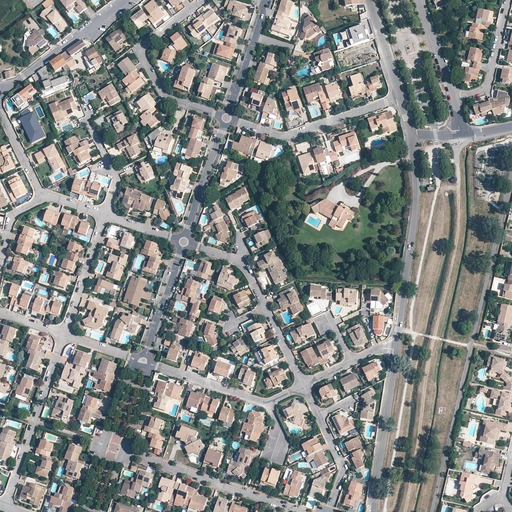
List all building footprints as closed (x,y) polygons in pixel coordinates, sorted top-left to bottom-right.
[(88,8),(81,0),(60,0),(67,9),(73,5),(77,2),(80,6),(84,11),(88,8)] [(148,17),(149,18),(153,24),(156,21),(155,20),(160,17),(160,18),(165,14),(153,0),(152,0),(144,6),(151,15),(148,17)] [(228,0),(226,0),(225,6),(228,8),(228,10),(231,12),(231,14),(242,18),(245,10),(248,11),(250,7),(228,0)] [(286,0),(281,0),(280,5),(282,6),(280,11),(278,11),(277,14),(287,18),(288,14),(289,14),(294,2),(286,0)] [(432,0),(436,9),(450,4),(448,0),(439,0),(432,0)] [(61,17),(56,11),(56,12),(49,7),(44,13),(41,17),(45,19),(46,16),(49,18),(54,25),(55,24),(61,33),(69,27),(62,18),(61,19),(60,17),(61,17)] [(488,16),(490,11),(479,8),(477,18),(483,19),(481,24),(488,26),(490,26),(491,21),(489,20),(489,18),(490,17),(488,16)] [(149,18),(148,17),(142,9),(131,19),(137,27),(145,21),(149,18)] [(212,9),(206,15),(205,15),(206,16),(205,17),(202,14),(198,18),(207,28),(219,18),(212,9)] [(305,15),(305,20),(308,24),(305,26),(301,38),(306,40),(307,38),(308,35),(311,36),(316,32),(317,33),(318,33),(320,33),(322,31),(308,13),(305,15)] [(291,19),(287,18),(277,14),(276,19),(279,20),(277,25),(275,25),(273,30),(287,35),(289,29),(291,23),(290,22),(291,19)] [(54,25),(49,18),(46,16),(45,19),(54,25)] [(207,28),(198,18),(194,21),(194,22),(193,22),(193,23),(195,26),(190,30),(192,33),(192,34),(194,37),(195,38),(195,37),(207,29),(207,28)] [(146,22),(145,21),(137,27),(139,29),(144,25),(143,24),(146,22)] [(481,24),(473,22),(472,27),(470,26),(468,32),(470,33),(468,38),(482,41),(484,32),(484,30),(486,31),(488,26),(481,24)] [(230,24),(224,41),(227,42),(236,45),(238,41),(236,40),(238,35),(240,35),(242,28),(230,24)] [(365,25),(346,30),(351,45),(369,40),(367,32),(365,25)] [(48,43),(36,29),(33,32),(34,33),(36,35),(29,40),(29,41),(28,47),(30,47),(30,51),(33,55),(38,51),(37,50),(39,48),(40,49),(48,43)] [(126,37),(121,29),(117,32),(117,31),(107,39),(115,50),(121,46),(120,45),(119,43),(126,37)] [(174,43),(172,44),(174,46),(170,49),(167,48),(164,55),(166,55),(164,60),(171,62),(173,58),(175,58),(177,52),(175,51),(177,50),(179,52),(188,45),(178,32),(171,38),(174,43)] [(83,40),(50,63),(56,71),(67,64),(71,69),(77,64),(71,56),(86,46),(83,40)] [(236,45),(227,42),(226,46),(217,43),(214,53),(229,58),(232,48),(235,49),(236,45)] [(301,56),(301,48),(303,48),(303,42),(301,42),(301,46),(295,46),(294,56),(301,56)] [(85,53),(87,56),(84,58),(86,62),(90,60),(96,70),(100,68),(98,65),(103,62),(94,47),(85,53)] [(481,62),(480,62),(479,62),(480,56),(481,57),(482,56),(483,50),(470,47),(467,59),(474,61),(473,64),(473,65),(480,66),(481,62)] [(315,53),(316,58),(318,57),(318,59),(317,61),(314,62),(316,67),(318,66),(322,67),(323,71),(331,68),(329,61),(333,59),(329,48),(315,53)] [(269,52),(267,57),(269,58),(267,63),(265,62),(261,61),(259,66),(271,70),(272,71),(274,66),(275,67),(277,68),(279,62),(280,62),(282,57),(269,52)] [(127,76),(135,70),(137,69),(128,57),(118,64),(127,76)] [(223,72),(226,73),(228,68),(213,63),(208,78),(214,80),(223,83),(224,78),(222,78),(224,74),(222,73),(223,72)] [(480,66),(473,65),(472,69),(461,66),(459,73),(465,74),(463,81),(464,82),(468,82),(470,83),(476,81),(477,75),(478,71),(479,71),(480,66)] [(268,78),(271,70),(259,66),(254,80),(266,84),(268,78)] [(178,85),(184,87),(189,88),(195,71),(183,67),(180,76),(178,85)] [(511,71),(508,70),(503,69),(501,76),(501,78),(503,79),(502,82),(510,84),(510,82),(511,82),(511,71)] [(12,70),(5,73),(7,79),(15,77),(12,70)] [(137,73),(135,70),(127,76),(122,80),(125,84),(128,82),(130,85),(128,87),(130,90),(131,92),(144,82),(140,77),(139,78),(136,74),(137,73)] [(54,89),(69,83),(68,80),(69,80),(67,76),(51,82),(48,73),(45,76),(44,76),(45,78),(42,79),(46,89),(53,86),(54,89)] [(183,90),(184,87),(178,85),(180,76),(178,75),(174,87),(183,90)] [(366,89),(361,75),(351,78),(354,86),(356,85),(357,87),(354,88),(350,89),(352,96),(362,93),(363,96),(368,94),(366,89)] [(369,87),(366,89),(368,94),(369,97),(373,96),(372,93),(376,92),(375,90),(377,89),(381,88),(381,87),(382,87),(382,86),(379,77),(372,80),(372,82),(368,83),(369,87)] [(213,86),(210,85),(208,84),(207,86),(205,85),(206,84),(204,83),(202,83),(199,91),(203,93),(202,96),(208,99),(213,86)] [(121,100),(112,84),(101,91),(100,89),(98,90),(102,98),(107,95),(110,101),(109,102),(111,106),(112,105),(121,100)] [(12,98),(16,103),(19,101),(22,106),(23,106),(29,99),(30,99),(31,99),(31,98),(31,97),(30,97),(31,96),(36,93),(32,85),(12,98)] [(326,103),(321,88),(320,85),(303,90),(309,105),(315,103),(314,99),(319,97),(322,104),(326,103)] [(326,87),(321,88),(326,103),(326,104),(331,102),(331,101),(336,99),(337,100),(342,98),(338,87),(333,88),(332,86),(326,88),(326,87)] [(301,108),(298,101),(297,99),(299,99),(296,90),(282,95),(285,104),(284,104),(287,112),(294,110),(296,112),(299,110),(300,110),(301,108)] [(491,99),(488,100),(489,102),(492,110),(493,115),(503,111),(501,106),(504,106),(507,106),(509,105),(510,100),(509,96),(508,95),(508,93),(500,91),(497,92),(496,97),(497,99),(493,101),(493,98),(491,99)] [(263,112),(266,104),(262,102),(264,96),(253,93),(252,98),(254,98),(252,104),(256,106),(260,107),(259,109),(259,110),(263,112)] [(145,113),(154,106),(157,104),(149,94),(137,102),(141,108),(145,113)] [(268,97),(266,104),(263,112),(262,117),(267,119),(269,114),(276,116),(278,112),(275,99),(268,97)] [(49,105),(55,120),(63,116),(64,117),(72,114),(71,113),(72,113),(74,112),(73,109),(77,108),(73,98),(59,103),(58,101),(49,105)] [(492,110),(489,102),(483,104),(479,105),(478,104),(476,104),(472,106),(475,115),(476,115),(486,112),(492,110)] [(154,106),(145,113),(142,115),(140,116),(143,120),(147,124),(148,123),(151,128),(161,120),(157,114),(153,117),(151,115),(156,110),(154,106)] [(396,118),(394,112),(391,111),(380,115),(381,116),(377,118),(377,116),(370,119),(373,128),(384,124),(387,133),(392,131),(393,133),(399,131),(398,127),(395,119),(396,118)] [(19,119),(27,136),(29,135),(31,139),(33,143),(46,137),(34,112),(19,119)] [(117,132),(125,128),(123,125),(128,122),(124,113),(117,116),(115,113),(107,117),(109,121),(112,119),(114,119),(116,124),(114,125),(115,128),(117,132)] [(194,118),(188,137),(191,138),(195,139),(199,129),(200,129),(203,121),(194,118)] [(168,134),(167,137),(166,139),(163,138),(163,137),(157,135),(157,134),(160,135),(161,132),(158,128),(148,136),(151,139),(150,140),(152,145),(155,146),(163,148),(162,151),(167,153),(173,136),(168,134)] [(357,132),(351,134),(352,136),(349,136),(349,135),(341,137),(342,140),(335,143),(338,152),(345,149),(344,146),(352,144),(354,149),(361,146),(357,132)] [(132,157),(142,152),(138,144),(141,143),(137,135),(118,144),(120,150),(124,148),(128,146),(129,149),(129,150),(132,157)] [(70,153),(74,151),(80,148),(77,144),(76,142),(77,142),(74,136),(65,141),(68,147),(67,147),(70,153)] [(257,140),(254,139),(253,140),(253,141),(248,139),(249,138),(242,136),(239,144),(234,143),(232,149),(248,154),(251,147),(254,148),(257,140)] [(195,139),(191,138),(185,155),(195,158),(198,152),(199,152),(203,142),(195,139)] [(261,143),(262,141),(257,140),(254,148),(259,150),(257,157),(266,160),(267,157),(270,158),(272,151),(271,150),(272,145),(267,143),(267,145),(261,143)] [(86,150),(88,149),(90,148),(90,146),(88,144),(83,147),(80,148),(74,151),(77,156),(78,155),(80,158),(82,163),(90,158),(86,150)] [(0,172),(2,173),(13,168),(12,166),(11,166),(11,164),(13,164),(15,163),(6,145),(3,147),(0,152),(0,153),(1,155),(0,157),(0,172)] [(52,158),(54,162),(61,158),(54,145),(35,155),(38,161),(44,158),(47,156),(48,157),(50,155),(52,158)] [(325,157),(323,151),(322,149),(315,152),(314,152),(318,163),(326,160),(325,157)] [(318,163),(314,152),(309,154),(310,156),(299,160),(304,175),(315,171),(313,166),(318,164),(318,163)] [(54,162),(58,170),(66,166),(61,158),(54,162)] [(243,167),(226,161),(225,167),(226,167),(225,169),(224,169),(224,170),(225,171),(224,173),(223,172),(221,179),(226,181),(226,180),(231,181),(232,176),(236,177),(238,171),(241,172),(243,167)] [(147,181),(154,177),(152,172),(153,172),(149,163),(146,165),(144,162),(135,167),(137,171),(138,170),(141,169),(142,171),(140,172),(137,174),(139,179),(140,178),(144,176),(147,181)] [(187,173),(189,167),(177,163),(175,169),(180,171),(178,176),(177,176),(176,180),(188,184),(190,180),(188,179),(190,174),(189,173),(187,173)] [(338,169),(335,170),(337,175),(344,171),(340,165),(337,168),(338,169)] [(24,186),(26,185),(23,180),(21,176),(10,182),(18,198),(27,193),(24,186)] [(85,194),(88,187),(89,184),(84,182),(84,181),(76,178),(72,188),(80,191),(79,193),(85,195),(85,194)] [(188,184),(176,180),(173,187),(172,186),(171,187),(170,189),(171,191),(173,191),(175,191),(175,190),(178,190),(176,198),(182,200),(185,192),(184,192),(183,191),(182,191),(182,190),(183,188),(183,187),(186,188),(188,184)] [(93,188),(88,187),(85,194),(90,195),(90,193),(98,196),(102,186),(99,185),(94,183),(93,188)] [(3,203),(4,205),(9,202),(5,196),(3,196),(2,193),(2,189),(0,184),(0,204),(1,204),(3,203)] [(135,203),(134,205),(136,205),(139,194),(133,192),(134,191),(128,188),(126,195),(127,195),(126,199),(125,201),(125,203),(125,204),(126,205),(127,206),(128,206),(130,206),(131,205),(132,204),(133,203),(135,203)] [(243,202),(250,199),(244,189),(236,193),(237,194),(230,197),(230,198),(227,200),(231,210),(235,208),(243,203),(243,202)] [(145,208),(150,210),(152,203),(150,202),(151,197),(140,193),(139,194),(136,205),(140,207),(141,208),(141,209),(142,210),(143,210),(144,210),(145,209),(145,208)] [(127,195),(126,195),(123,202),(126,208),(130,210),(132,204),(131,205),(130,206),(128,206),(127,206),(126,205),(125,204),(125,203),(125,201),(126,199),(127,195)] [(166,202),(159,199),(154,214),(158,215),(159,213),(161,214),(161,216),(163,219),(166,217),(169,218),(171,215),(169,209),(167,210),(166,208),(167,203),(166,202)] [(236,209),(251,201),(250,199),(243,202),(243,203),(235,208),(236,209)] [(336,226),(342,229),(348,219),(351,221),(355,214),(346,208),(345,210),(326,199),(316,205),(315,203),(310,206),(315,215),(319,213),(332,220),(330,222),(336,226)] [(212,221),(209,223),(210,224),(211,228),(224,221),(222,216),(223,216),(218,204),(213,206),(214,207),(210,209),(209,211),(211,214),(212,217),(210,218),(212,221)] [(52,222),(57,224),(61,212),(56,210),(55,212),(47,210),(46,212),(45,217),(43,220),(51,223),(52,222)] [(256,221),(259,219),(255,210),(242,216),(247,227),(257,223),(256,221)] [(65,225),(70,226),(72,221),(77,223),(79,217),(79,216),(74,214),(74,216),(66,213),(62,224),(65,225)] [(79,217),(77,223),(76,225),(81,226),(80,229),(79,231),(88,233),(91,223),(84,221),(85,219),(79,217)] [(224,221),(211,228),(213,231),(216,230),(217,230),(219,233),(217,233),(215,234),(217,239),(225,242),(226,237),(228,238),(229,236),(227,231),(229,230),(224,221)] [(23,233),(21,232),(19,237),(30,241),(32,236),(33,236),(35,229),(25,225),(23,233)] [(258,242),(256,243),(258,247),(269,242),(267,238),(270,237),(266,229),(254,235),(258,242)] [(118,245),(119,245),(130,249),(134,236),(125,233),(123,240),(120,239),(119,240),(110,237),(109,242),(118,245)] [(30,241),(19,237),(17,243),(19,244),(17,251),(27,254),(29,247),(29,246),(30,241)] [(143,253),(151,256),(156,258),(157,253),(155,252),(156,250),(158,251),(160,245),(147,240),(146,245),(143,253)] [(69,248),(74,250),(72,255),(79,258),(81,253),(79,252),(82,244),(71,241),(71,244),(69,248)] [(269,267),(272,265),(273,268),(281,264),(280,262),(278,263),(275,258),(272,252),(264,256),(265,257),(261,259),(262,260),(256,263),(259,269),(260,268),(268,265),(269,267)] [(114,265),(120,267),(122,264),(125,265),(129,255),(122,253),(121,257),(120,259),(117,258),(117,256),(111,254),(109,261),(115,263),(114,265)] [(25,264),(27,259),(15,255),(13,261),(15,262),(13,269),(23,272),(26,265),(25,264)] [(79,258),(72,255),(70,260),(65,259),(64,263),(63,266),(73,270),(75,262),(78,263),(79,258)] [(156,258),(151,256),(147,267),(157,270),(159,265),(158,265),(158,264),(159,264),(161,265),(163,260),(156,258)] [(195,275),(207,279),(208,274),(211,275),(213,270),(210,269),(212,263),(203,259),(201,263),(199,270),(198,270),(197,270),(195,275)] [(281,264),(273,268),(274,270),(272,272),(276,281),(279,279),(280,281),(286,279),(280,268),(282,267),(281,264)] [(123,271),(120,269),(120,267),(114,265),(113,267),(110,277),(120,280),(123,271)] [(223,266),(217,284),(225,287),(229,285),(230,282),(234,283),(237,282),(239,277),(227,273),(228,268),(223,266)] [(273,268),(268,270),(274,284),(280,281),(279,279),(276,281),(272,272),(274,270),(273,268)] [(68,280),(70,280),(72,275),(61,271),(59,276),(58,275),(55,283),(65,287),(68,280)] [(197,288),(200,280),(190,277),(187,284),(197,288)] [(115,284),(96,278),(95,282),(97,283),(99,283),(98,285),(97,284),(95,290),(101,292),(103,287),(113,290),(115,284)] [(132,287),(131,290),(150,296),(151,292),(144,290),(142,289),(143,284),(145,285),(147,281),(136,278),(135,281),(131,280),(129,286),(132,287)] [(22,286),(14,283),(12,288),(10,293),(18,296),(22,286)] [(194,299),(196,293),(197,288),(187,284),(185,291),(183,290),(181,294),(183,295),(190,297),(194,299)] [(321,298),(321,300),(326,300),(327,290),(322,290),(322,288),(312,287),(311,294),(311,297),(317,298),(321,298)] [(291,304),(298,301),(294,292),(290,293),(288,289),(279,293),(281,298),(277,300),(281,306),(289,301),(291,304)] [(349,303),(349,305),(357,305),(358,293),(353,293),(353,290),(339,289),(339,294),(337,294),(337,300),(341,300),(347,301),(347,303),(349,303)] [(131,290),(130,293),(127,292),(125,298),(129,299),(128,303),(138,306),(139,302),(137,302),(139,297),(141,297),(149,300),(150,296),(131,290)] [(234,295),(240,306),(245,304),(246,307),(251,305),(251,304),(251,303),(251,302),(250,299),(249,299),(248,297),(249,297),(246,290),(234,295)] [(385,306),(391,301),(381,291),(372,291),(372,294),(367,294),(367,303),(372,303),(372,302),(376,302),(378,302),(380,302),(383,305),(384,306),(385,306)] [(23,299),(18,297),(18,298),(15,304),(20,306),(21,304),(29,307),(32,296),(29,295),(24,293),(23,299)] [(221,307),(223,308),(223,306),(224,303),(221,302),(223,298),(214,295),(209,311),(214,312),(218,314),(221,307)] [(201,301),(194,299),(190,297),(188,301),(194,303),(193,307),(192,311),(191,311),(190,314),(195,316),(196,313),(197,313),(201,301)] [(50,301),(46,312),(50,314),(51,312),(59,315),(62,305),(59,304),(55,302),(52,301),(53,299),(51,298),(50,301)] [(44,316),(46,312),(50,301),(44,299),(43,302),(38,300),(36,299),(32,310),(40,312),(39,314),(44,316)] [(92,310),(91,313),(91,315),(91,316),(90,317),(88,318),(84,320),(86,325),(92,321),(97,323),(99,328),(104,325),(103,323),(104,321),(105,319),(107,320),(108,317),(107,317),(110,309),(100,305),(100,304),(90,300),(89,304),(95,306),(93,310),(92,310)] [(293,314),(303,310),(298,301),(291,304),(291,305),(289,306),(293,314)] [(498,321),(507,323),(508,323),(510,324),(511,316),(511,306),(502,304),(498,321)] [(136,316),(133,315),(131,314),(127,313),(126,316),(123,319),(122,318),(116,322),(116,325),(125,328),(125,327),(128,328),(132,330),(133,328),(137,330),(138,326),(133,324),(136,316)] [(384,316),(373,315),(373,324),(373,329),(383,330),(384,325),(384,320),(384,316)] [(189,337),(194,322),(175,316),(173,321),(181,323),(184,324),(182,329),(181,328),(179,334),(189,337)] [(506,327),(507,323),(498,321),(497,324),(499,325),(498,328),(496,329),(495,332),(497,333),(496,336),(499,337),(498,339),(506,341),(508,332),(506,332),(505,331),(505,330),(506,330),(507,327),(506,327)] [(209,336),(213,347),(219,344),(216,337),(215,337),(213,336),(214,333),(214,332),(215,331),(213,331),(215,326),(205,322),(201,333),(206,334),(209,335),(209,336)] [(256,342),(268,336),(264,327),(263,328),(261,326),(262,325),(263,324),(261,322),(260,322),(251,326),(254,334),(252,335),(256,342)] [(306,335),(307,337),(315,334),(309,323),(291,331),(295,340),(302,337),(306,335)] [(360,323),(350,328),(352,332),(350,333),(355,342),(356,344),(357,345),(359,345),(360,345),(363,343),(362,341),(368,338),(360,323)] [(0,333),(0,332),(0,337),(2,338),(5,339),(9,341),(13,342),(17,329),(6,324),(3,334),(1,333),(0,333)] [(125,328),(116,325),(111,337),(118,340),(121,330),(124,331),(125,328)] [(32,334),(27,347),(36,350),(40,352),(41,347),(38,346),(39,344),(41,338),(32,334)] [(5,339),(2,338),(0,343),(0,342),(0,354),(2,355),(6,345),(8,346),(9,341),(5,339)] [(230,344),(235,353),(236,355),(240,354),(241,356),(247,353),(245,349),(247,348),(241,338),(239,339),(237,340),(238,342),(234,344),(233,343),(233,342),(230,344)] [(325,343),(318,347),(324,358),(328,357),(327,355),(331,353),(330,352),(334,350),(330,340),(324,342),(325,343)] [(172,345),(171,349),(168,358),(177,361),(181,348),(172,345)] [(265,360),(267,364),(268,363),(279,358),(277,354),(275,355),(274,351),(275,350),(273,345),(259,352),(263,361),(265,360)] [(310,368),(320,363),(312,346),(301,352),(303,356),(305,355),(308,363),(307,363),(310,368)] [(40,352),(36,350),(34,354),(32,354),(27,367),(38,371),(40,366),(36,365),(37,363),(38,363),(40,357),(43,358),(44,359),(46,354),(40,352)] [(86,368),(91,354),(79,350),(76,359),(72,358),(71,362),(77,364),(86,368)] [(265,365),(267,364),(265,360),(263,361),(259,352),(258,352),(257,354),(262,364),(265,365)] [(190,366),(199,369),(201,367),(202,367),(203,365),(206,366),(209,357),(196,353),(194,360),(193,362),(191,361),(190,366)] [(502,369),(504,360),(493,357),(488,356),(486,365),(490,367),(489,370),(496,372),(500,374),(500,376),(504,378),(506,376),(507,378),(510,376),(509,374),(503,371),(504,370),(502,369)] [(98,372),(115,378),(116,374),(114,373),(117,364),(106,360),(104,365),(101,364),(98,372)] [(224,373),(229,375),(232,365),(218,361),(214,372),(223,375),(224,373)] [(374,376),(377,374),(375,372),(380,369),(375,361),(362,369),(369,381),(375,378),(374,376)] [(84,374),(86,368),(77,364),(76,369),(75,371),(71,369),(71,367),(66,365),(62,377),(67,379),(68,377),(76,380),(75,384),(74,386),(79,388),(83,377),(80,376),(81,373),(84,374)] [(248,382),(248,384),(252,386),(256,373),(242,368),(239,378),(243,379),(243,378),(245,378),(244,380),(244,381),(248,382)] [(282,380),(287,378),(284,372),(285,372),(283,368),(270,374),(271,376),(267,378),(268,380),(269,383),(273,382),(275,385),(280,383),(279,380),(280,380),(281,381),(282,380)] [(110,380),(113,381),(115,378),(98,372),(96,371),(94,377),(102,380),(99,388),(110,392),(113,383),(110,382),(110,380)] [(348,388),(350,389),(360,384),(354,373),(351,375),(351,376),(349,377),(348,376),(341,380),(346,389),(348,388)] [(29,389),(31,389),(34,381),(24,378),(22,386),(19,385),(17,394),(26,397),(29,389)] [(181,388),(169,384),(167,383),(167,384),(159,381),(156,392),(159,393),(167,396),(177,399),(181,388)] [(177,399),(178,400),(183,387),(170,382),(169,384),(181,388),(177,399)] [(329,397),(330,398),(332,397),(332,398),(337,395),(331,384),(323,388),(322,389),(321,390),(321,391),(320,392),(321,393),(323,397),(327,395),(327,396),(328,397),(329,397)] [(366,397),(366,398),(365,408),(375,409),(376,399),(372,398),(373,394),(376,392),(374,388),(364,393),(366,397)] [(490,397),(494,398),(495,399),(495,402),(497,403),(497,405),(495,412),(505,415),(507,407),(509,399),(511,399),(511,394),(492,389),(490,397)] [(203,404),(206,397),(206,396),(207,394),(203,393),(202,394),(197,393),(192,391),(187,407),(191,408),(192,406),(198,408),(200,403),(203,404)] [(166,401),(167,396),(159,393),(158,398),(160,399),(158,404),(156,403),(154,408),(161,410),(166,408),(168,402),(166,401)] [(75,401),(60,396),(58,401),(60,401),(58,408),(57,408),(55,414),(64,417),(65,415),(70,416),(75,401)] [(88,411),(96,414),(97,409),(96,408),(97,405),(98,400),(89,397),(86,405),(90,407),(88,411)] [(206,408),(214,411),(216,412),(220,400),(216,399),(215,401),(206,397),(203,404),(203,406),(206,408)] [(301,405),(293,403),(292,406),(284,410),(288,418),(290,417),(292,420),(303,414),(302,411),(300,411),(298,412),(297,409),(298,409),(299,409),(301,405)] [(203,406),(201,410),(213,415),(214,411),(206,408),(203,406)] [(229,407),(224,406),(220,418),(233,423),(236,413),(228,410),(229,408),(229,407)] [(55,414),(57,408),(56,407),(55,407),(53,415),(63,419),(64,417),(55,414)] [(375,409),(365,408),(364,409),(363,409),(362,415),(370,416),(369,418),(373,419),(375,409)] [(88,411),(83,409),(79,420),(82,421),(81,422),(83,425),(85,424),(86,423),(89,424),(90,419),(91,416),(94,417),(93,417),(100,419),(101,415),(96,414),(88,411)] [(264,419),(262,415),(260,414),(261,413),(254,410),(250,413),(252,416),(251,419),(250,419),(249,422),(249,423),(256,425),(261,427),(262,428),(264,423),(263,423),(264,419)] [(303,414),(292,420),(292,422),(298,424),(301,417),(303,418),(304,415),(303,414)] [(146,425),(144,430),(149,432),(157,435),(163,420),(151,416),(148,426),(146,425)] [(341,433),(353,428),(349,420),(345,422),(343,423),(343,421),(344,420),(342,416),(335,420),(341,433)] [(493,423),(487,421),(485,431),(484,435),(482,435),(481,440),(494,443),(495,439),(497,439),(498,435),(495,434),(497,429),(500,430),(506,431),(507,425),(494,422),(493,423)] [(249,423),(245,422),(242,430),(247,432),(246,434),(251,436),(250,439),(256,441),(258,438),(259,439),(261,433),(260,432),(254,430),(256,425),(249,423)] [(194,431),(182,426),(180,431),(178,431),(176,436),(182,438),(181,440),(185,441),(186,442),(187,443),(188,442),(189,444),(187,445),(185,446),(187,451),(194,431)] [(0,440),(2,441),(14,445),(16,441),(14,440),(12,440),(15,431),(4,427),(0,439),(0,440)] [(247,432),(242,430),(240,435),(250,439),(251,436),(246,434),(247,432)] [(198,440),(196,436),(198,432),(194,431),(187,451),(189,453),(194,450),(197,451),(201,450),(203,444),(200,440),(198,440)] [(161,436),(157,435),(149,432),(148,437),(151,438),(153,439),(152,442),(150,447),(161,450),(163,442),(162,442),(159,441),(161,436)] [(349,450),(350,450),(352,453),(363,448),(358,436),(345,442),(349,450)] [(310,448),(312,454),(323,448),(320,443),(319,443),(317,444),(314,438),(302,444),(305,450),(310,448)] [(40,448),(38,447),(35,452),(42,455),(46,456),(48,451),(51,452),(54,444),(42,440),(40,448)] [(11,453),(14,445),(2,441),(0,446),(3,447),(1,452),(0,455),(0,459),(4,461),(8,462),(11,455),(9,454),(10,452),(11,453)] [(70,443),(65,458),(69,460),(77,462),(78,459),(79,455),(77,454),(80,447),(70,443)] [(214,450),(209,448),(204,463),(208,464),(209,462),(214,464),(213,465),(219,467),(223,455),(221,455),(213,452),(214,450)] [(238,462),(248,466),(250,461),(252,456),(251,456),(252,451),(241,448),(239,452),(242,453),(240,457),(238,462)] [(328,462),(323,452),(325,452),(323,448),(312,454),(311,454),(308,456),(305,457),(307,460),(313,457),(318,467),(328,462)] [(363,448),(352,453),(356,463),(356,464),(358,468),(362,466),(362,465),(367,463),(368,457),(365,449),(364,450),(363,448)] [(480,448),(479,452),(480,453),(479,457),(479,458),(483,459),(485,461),(484,464),(485,465),(484,468),(485,468),(485,471),(489,472),(491,467),(492,467),(493,464),(498,465),(501,453),(494,451),(493,456),(490,455),(491,451),(480,448)] [(53,458),(46,456),(42,455),(41,460),(43,461),(41,467),(39,466),(38,472),(47,475),(49,470),(51,471),(54,464),(51,463),(53,458)] [(318,467),(313,457),(307,460),(312,470),(318,467)] [(77,462),(69,460),(65,470),(67,471),(66,475),(78,479),(80,474),(78,474),(80,468),(82,469),(83,465),(77,462)] [(249,466),(248,466),(238,462),(235,461),(233,466),(230,465),(228,471),(233,473),(236,473),(239,478),(241,476),(244,480),(247,476),(246,475),(248,473),(247,471),(249,466)] [(38,472),(39,466),(38,466),(35,473),(47,477),(47,475),(38,472)] [(331,474),(328,468),(318,473),(321,478),(316,480),(315,481),(311,490),(317,492),(323,494),(327,485),(328,485),(329,481),(331,474)] [(268,483),(276,486),(280,472),(273,469),(272,471),(266,469),(262,481),(264,482),(263,484),(267,485),(268,483)] [(147,472),(141,470),(138,479),(136,478),(134,482),(143,485),(148,487),(151,478),(149,478),(150,475),(146,474),(147,472)] [(294,493),(294,495),(299,496),(304,483),(300,482),(302,478),(303,473),(295,470),(293,475),(291,479),(293,479),(291,485),(287,484),(284,493),(289,495),(290,492),(294,493)] [(475,474),(463,471),(459,489),(461,489),(464,490),(462,496),(461,497),(462,499),(464,498),(466,502),(473,498),(471,495),(472,490),(478,487),(475,481),(473,482),(472,481),(473,479),(473,477),(474,477),(475,474)] [(169,493),(172,494),(174,489),(176,482),(162,477),(159,487),(162,488),(162,487),(163,487),(164,487),(163,490),(162,493),(160,500),(166,502),(169,493)] [(134,482),(126,479),(124,483),(126,484),(125,486),(124,485),(121,494),(130,497),(132,491),(140,493),(143,485),(134,482)] [(344,503),(353,507),(355,501),(358,502),(363,488),(362,488),(363,484),(352,480),(348,490),(351,491),(349,494),(347,494),(344,503)] [(187,491),(188,486),(176,482),(174,489),(180,491),(180,490),(183,491),(186,492),(186,491),(187,491)] [(34,501),(33,504),(39,506),(46,486),(35,483),(33,488),(32,488),(31,486),(25,485),(21,496),(28,499),(29,497),(29,496),(30,496),(30,497),(32,497),(33,498),(34,501)] [(62,500),(69,502),(72,494),(73,490),(65,487),(65,486),(61,486),(60,487),(58,493),(56,492),(54,497),(62,500)] [(191,500),(195,491),(195,488),(192,487),(190,486),(188,486),(187,491),(186,491),(186,492),(183,491),(180,490),(180,491),(179,492),(180,494),(178,496),(176,501),(185,504),(187,499),(191,500)] [(202,511),(203,511),(204,510),(208,499),(203,497),(202,500),(200,500),(200,498),(197,497),(198,495),(199,492),(195,491),(191,500),(189,507),(199,510),(199,511),(202,511)] [(54,497),(52,496),(50,503),(48,507),(54,509),(55,505),(61,507),(58,511),(67,511),(68,511),(67,510),(68,507),(69,507),(71,503),(69,502),(62,500),(54,497)] [(229,511),(232,507),(227,505),(229,500),(220,497),(215,511),(218,511),(229,511)] [(139,511),(117,503),(115,509),(117,509),(115,511),(139,511)] [(237,504),(233,503),(232,507),(229,511),(247,511),(248,508),(243,506),(243,508),(236,506),(237,504)]
